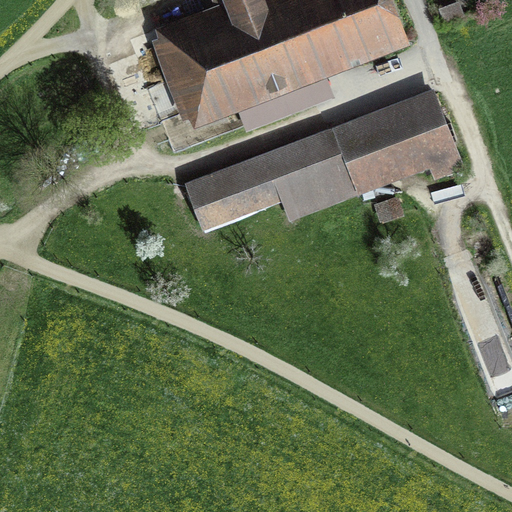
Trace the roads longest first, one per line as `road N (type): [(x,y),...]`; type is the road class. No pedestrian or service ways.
road 1 (track): [(0,239),(112,168),(142,160),(208,162),(437,70),(511,252)]
road 2 (track): [(0,249),(255,357),(511,495)]
road 3 (track): [(142,160),(106,57),(94,46),(43,47),(7,62)]
